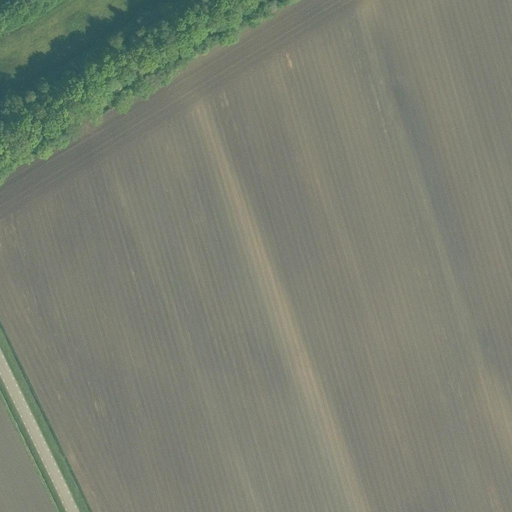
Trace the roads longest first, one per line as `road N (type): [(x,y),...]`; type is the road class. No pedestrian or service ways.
road 1 (track): [(255,0),(0,153)]
road 2 (secondary): [(73,511),(0,361)]
